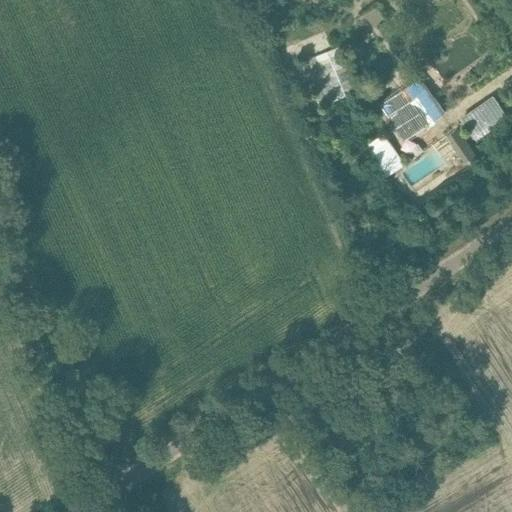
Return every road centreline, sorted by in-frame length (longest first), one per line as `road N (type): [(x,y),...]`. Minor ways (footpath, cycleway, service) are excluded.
road 1 (unclassified): [(75,511),(511,218)]
road 2 (track): [(0,232),(109,489)]
